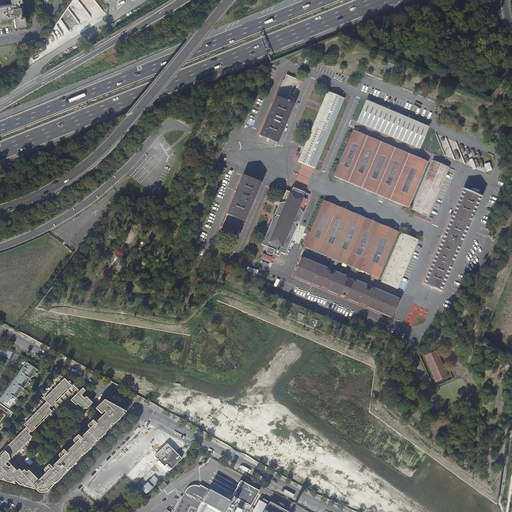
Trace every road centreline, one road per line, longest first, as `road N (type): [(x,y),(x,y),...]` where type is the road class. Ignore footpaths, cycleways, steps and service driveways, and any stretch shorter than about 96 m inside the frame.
road 1 (motorway): [(0,151),(379,0)]
road 2 (motorway): [(322,0),(0,128)]
road 3 (motorway): [(0,209),(93,157),(228,0)]
road 4 (residential): [(231,149),(177,125),(165,129),(93,198),(0,246)]
road 5 (residential): [(145,410),(334,511)]
road 6 (motorway): [(183,0),(0,107)]
road 7 (residential): [(0,332),(145,410)]
road 8 (tertiary): [(145,410),(49,511)]
